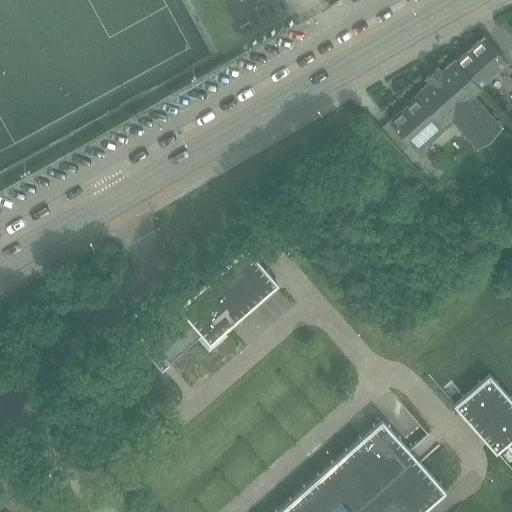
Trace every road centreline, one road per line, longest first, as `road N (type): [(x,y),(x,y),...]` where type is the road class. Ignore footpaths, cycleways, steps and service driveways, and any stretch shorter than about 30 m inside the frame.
road 1 (secondary): [(122,197),(464,0)]
road 2 (residential): [(0,416),(131,296),(140,240),(122,197)]
road 3 (secondary): [(0,265),(122,197)]
